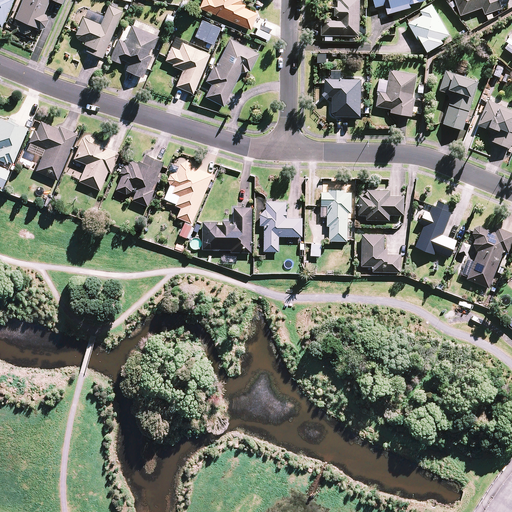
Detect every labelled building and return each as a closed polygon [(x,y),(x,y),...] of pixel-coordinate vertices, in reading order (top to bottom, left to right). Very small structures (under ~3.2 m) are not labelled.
[(0,0),(0,26),(0,27),(11,0),(0,0)] [(31,26),(39,29),(45,26),(48,19),(45,14),(43,13),(48,0),(53,0),(62,3),(63,0),(21,0),(13,18),(18,20),(16,25),(18,31),(23,33),(29,31),(31,26)] [(239,0),(201,0),(199,7),(249,28),(255,13),(237,5),(239,0)] [(358,42),(359,17),(364,17),(364,0),(337,0),(337,3),(337,8),(335,8),(334,16),(337,16),(337,19),(322,19),(321,35),(325,35),(324,40),(358,42)] [(425,0),(372,0),(375,7),(384,5),(387,14),(410,7),(409,5),(425,0)] [(497,0),(454,0),(460,16),(482,8),(484,15),(501,9),(497,0)] [(87,46),(85,50),(101,57),(121,11),(108,5),(103,15),(86,8),(83,17),(74,37),(84,41),(83,44),(87,46)] [(448,35),(431,5),(421,11),(423,15),(408,24),(417,40),(419,39),(427,52),(442,44),(440,40),(448,35)] [(224,25),(215,22),(212,29),(221,32),(224,25)] [(140,76),(149,55),(146,54),(148,48),(152,49),(157,36),(131,25),(124,41),(118,38),(109,58),(119,62),(121,58),(128,62),(125,70),(140,76)] [(257,53),(229,39),(216,64),(214,63),(205,80),(211,84),(204,96),(222,105),(240,71),(249,70),(257,53)] [(172,62),(171,65),(182,69),(175,86),(192,93),(208,54),(181,43),(178,50),(170,47),(165,60),(172,62)] [(423,64),(423,63),(423,61),(422,60),(421,59),(420,57),(419,57),(417,56),(415,57),(413,57),(412,58),(411,59),(410,61),(410,62),(410,63),(410,65),(411,66),(413,67),(414,68),(416,68),(418,68),(420,67),(421,66),(422,65),(423,64)] [(416,74),(389,71),(388,80),(379,79),(376,107),(391,109),(390,113),(411,115),(416,74)] [(478,81),(446,71),(439,90),(447,93),(450,100),(443,123),(461,130),(472,98),(478,81)] [(360,117),(361,80),(325,79),(324,92),(322,94),(326,99),(329,97),(332,97),(331,113),(335,117),(360,117)] [(511,104),(490,95),(477,126),(495,133),(491,141),(510,149),(511,143),(511,109),(509,108),(511,104)] [(0,159),(6,162),(7,161),(12,163),(28,128),(7,119),(6,121),(0,118),(0,159)] [(35,170),(45,174),(43,179),(47,181),(49,176),(57,179),(76,134),(56,125),(55,127),(39,120),(27,148),(42,154),(35,170)] [(119,154),(82,138),(73,158),(87,164),(80,181),(100,190),(109,170),(112,171),(119,154)] [(134,199),(149,205),(161,179),(155,176),(162,163),(146,155),(142,163),(131,157),(128,164),(127,164),(126,165),(125,165),(124,166),(123,167),(122,167),(122,168),(121,169),(121,170),(121,171),(121,173),(121,174),(121,175),(122,176),(122,177),(117,189),(126,194),(127,194),(128,194),(128,193),(129,193),(130,193),(131,192),(132,191),(133,190),(133,189),(134,189),(134,188),(137,190),(134,199)] [(177,218),(185,221),(179,235),(190,239),(195,225),(192,224),(212,175),(192,167),(192,164),(191,163),(191,162),(190,162),(189,161),(188,161),(187,161),(186,161),(185,161),(184,161),(183,162),(182,162),(181,163),(181,164),(180,164),(176,174),(175,174),(174,174),(173,175),(172,175),(171,176),(170,177),(169,178),(169,179),(169,180),(169,182),(170,184),(175,186),(172,193),(180,196),(176,206),(181,208),(177,218)] [(10,172),(0,167),(0,186),(2,187),(10,172)] [(389,196),(389,190),(367,189),(367,196),(359,196),(359,215),(366,215),(366,220),(389,220),(389,214),(402,215),(403,196),(389,196)] [(345,193),(345,191),(328,190),(328,193),(322,193),(321,206),(328,206),(327,226),(329,226),(329,240),(346,241),(348,212),(351,212),(352,193),(345,193)] [(450,212),(448,211),(450,204),(438,199),(435,206),(433,205),(430,213),(424,211),(419,223),(424,225),(415,246),(434,254),(435,251),(448,256),(455,239),(441,234),(450,212)] [(53,201),(45,201),(44,209),(52,210),(53,201)] [(266,210),(260,213),(260,226),(265,226),(264,251),(278,251),(279,236),(301,237),(302,219),(286,218),(287,202),(267,202),(266,210)] [(223,219),(223,223),(203,222),(202,249),(231,250),(231,252),(251,253),(252,208),(234,207),(233,223),(232,223),(232,220),(223,219)] [(457,258),(452,270),(458,273),(458,274),(489,288),(504,252),(508,253),(511,242),(511,233),(496,227),(494,232),(486,228),(481,226),(480,226),(478,226),(477,226),(476,226),(475,227),(474,227),(473,228),(473,229),(472,230),(472,231),(472,232),(472,233),(472,234),(472,236),(473,237),(474,237),(475,238),(475,239),(474,240),(474,241),(474,243),(474,244),(474,245),(475,246),(475,247),(475,248),(476,249),(477,250),(473,260),(467,258),(467,260),(464,259),(464,260),(457,258)] [(387,249),(384,249),(384,235),(362,234),(361,266),(373,266),(373,271),(399,272),(400,255),(387,254),(387,249)] [(320,256),(321,244),(311,243),(311,256),(320,256)]
